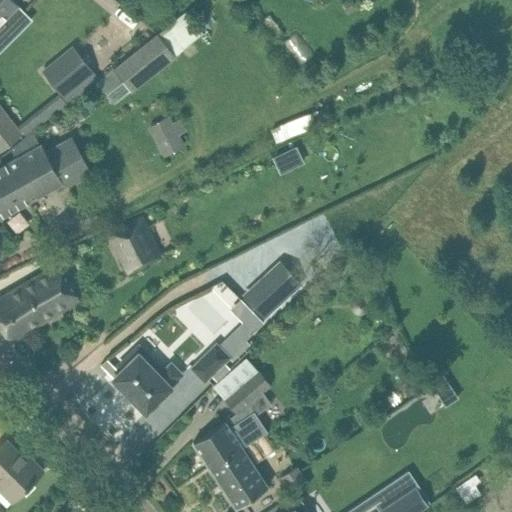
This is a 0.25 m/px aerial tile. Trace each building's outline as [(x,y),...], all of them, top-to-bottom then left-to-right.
[(0,0),(0,21),(17,4),(13,0),(0,0)] [(71,48),(42,72),(66,103),(69,100),(65,94),(92,72),(71,48)] [(0,149),(24,136),(11,114),(0,121),(0,149)] [(167,141),(157,147),(163,158),(184,146),(178,136),(171,124),(167,116),(157,122),(167,141)] [(302,118),(270,130),(274,141),(306,128),(302,118)] [(11,148),(14,159),(0,167),(0,216),(0,217),(62,182),(64,186),(90,172),(71,137),(46,151),(42,144),(40,145),(32,131),(11,148)] [(296,147),(272,158),(279,175),(303,164),(296,147)] [(164,256),(143,214),(106,232),(127,274),(164,256)] [(0,321),(68,281),(57,264),(0,296),(0,321)] [(284,266),(247,300),(265,320),(302,285),(284,266)] [(68,281),(0,321),(0,325),(11,340),(79,299),(68,281)] [(231,355),(216,341),(192,367),(206,381),(231,355)] [(120,370),(112,378),(125,391),(133,399),(146,412),(160,398),(171,387),(170,385),(181,374),(171,363),(165,369),(159,374),(137,353),(135,355),(131,351),(121,360),(125,364),(120,370)] [(222,397),(255,367),(243,354),(210,383),(222,397)] [(237,413),(248,403),(270,384),(258,371),(225,399),(236,413),(237,413)] [(444,404),(455,397),(441,374),(430,382),(444,404)] [(209,431),(193,442),(210,469),(222,461),(243,447),(242,447),(267,431),(266,430),(262,432),(252,417),(256,415),(256,414),(254,410),(253,410),(248,403),(237,413),(225,421),(225,420),(209,431)] [(0,444),(0,489),(12,501),(43,471),(29,457),(26,460),(5,439),(0,444)] [(222,461),(210,469),(235,507),(252,496),(268,486),(260,473),(251,460),(243,447),(222,461)] [(296,468),(279,478),(288,492),(305,481),(296,468)] [(474,473),(456,486),(466,499),(483,486),(474,473)] [(415,511),(404,494),(376,511),(415,511)]
